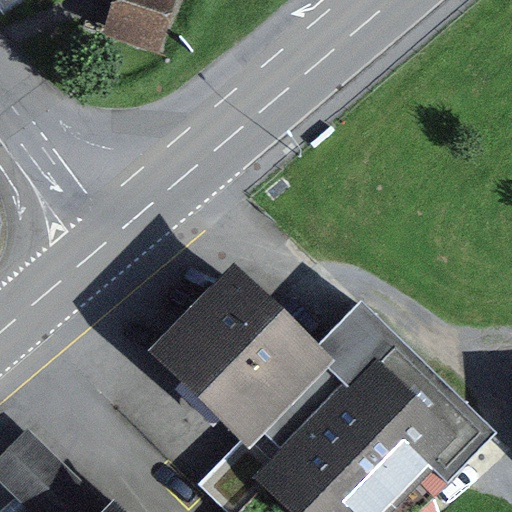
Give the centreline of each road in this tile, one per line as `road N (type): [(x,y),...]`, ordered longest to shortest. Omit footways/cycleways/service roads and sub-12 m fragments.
road 1 (primary): [(382,0),(0,334)]
road 2 (track): [(175,184),(316,301)]
